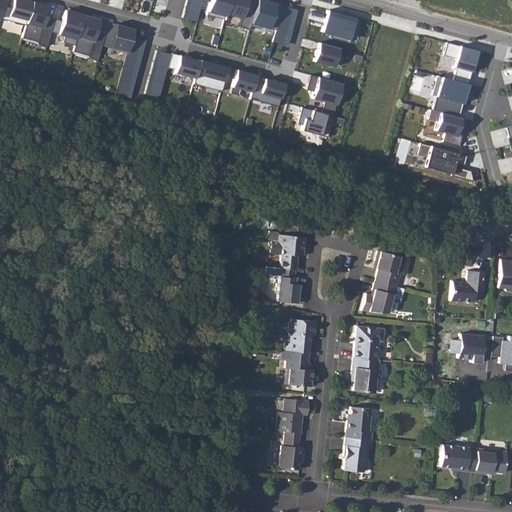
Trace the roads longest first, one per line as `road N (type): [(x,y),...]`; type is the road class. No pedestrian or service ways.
road 1 (residential): [(164,40),(286,71),(305,0)]
road 2 (residential): [(506,511),(313,495)]
road 3 (residential): [(313,495),(331,311)]
road 4 (residential): [(331,311),(347,305),(359,251),(318,243),(312,300)]
road 5 (residential): [(489,170),(480,132),(503,37)]
